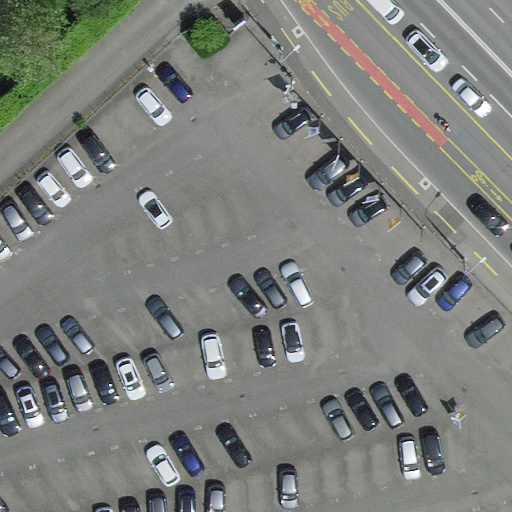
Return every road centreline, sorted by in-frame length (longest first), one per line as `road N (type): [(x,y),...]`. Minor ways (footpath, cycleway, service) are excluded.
road 1 (unknown): [(0,464),(444,344),(511,414)]
road 2 (tertiary): [(425,13),(511,160)]
road 3 (unknown): [(391,511),(511,473)]
road 4 (primary): [(511,99),(425,13)]
